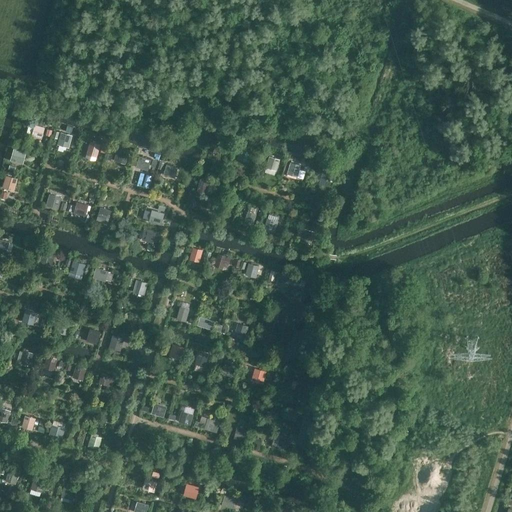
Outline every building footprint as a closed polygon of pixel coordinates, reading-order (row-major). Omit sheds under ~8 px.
[(36,135),(39,125),(28,121),(25,132),(36,135)] [(60,132),(59,145),(72,146),(73,133),(60,132)] [(90,153),(94,142),(82,139),(79,149),(90,153)] [(222,152),(225,142),(213,139),(210,149),(222,152)] [(250,161),(252,149),(241,146),(239,159),(250,161)] [(24,164),(28,151),(15,147),(11,159),(24,164)] [(115,160),(126,163),(130,151),(119,148),(115,160)] [(147,166),(150,156),(138,152),(135,163),(147,166)] [(272,166),(275,156),(264,152),(261,163),(272,166)] [(301,168),(302,163),(291,160),(288,173),(305,177),(307,169),(301,168)] [(328,166),(312,161),(308,173),(324,178),(328,166)] [(177,167),(166,164),(163,174),(174,177),(177,167)] [(0,186),(10,189),(13,179),(2,176),(0,181),(0,186)] [(208,193),(211,179),(201,177),(198,190),(208,193)] [(60,207),(63,195),(50,192),(47,204),(60,207)] [(201,212),(204,201),(192,198),(189,208),(201,212)] [(82,212),(85,202),(73,199),(70,209),(82,212)] [(97,219),(109,223),(113,210),(102,205),(97,219)] [(158,219),(161,208),(150,205),(147,215),(158,219)] [(252,220),(255,210),(243,206),(240,217),(252,220)] [(276,232),(280,216),(269,213),(265,229),(276,232)] [(295,224),(291,237),(303,240),(307,227),(295,224)] [(199,255),(202,245),(191,242),(187,252),(199,255)] [(52,265),(55,254),(44,251),(41,261),(52,265)] [(215,265),(224,268),(226,263),(230,264),(232,256),(219,252),(215,265)] [(74,259),(69,275),(82,279),(87,263),(74,259)] [(249,273),(252,262),(241,259),(238,270),(249,273)] [(99,279),(103,268),(91,265),(88,275),(99,279)] [(279,271),(276,283),(288,287),(292,274),(279,271)] [(178,318),(187,320),(192,304),(182,301),(178,318)] [(25,308),(23,320),(35,323),(38,311),(25,308)] [(207,325),(210,314),(199,311),(196,322),(207,325)] [(63,326),(66,316),(55,313),(52,323),(63,326)] [(249,325),(237,322),(234,335),(246,338),(249,325)] [(227,332),(229,326),(219,324),(217,329),(227,332)] [(90,327),(87,340),(99,342),(102,329),(90,327)] [(276,345),(279,332),(266,328),(263,341),(276,345)] [(113,335),(109,347),(121,351),(125,338),(113,335)] [(24,359),(27,348),(16,345),(13,355),(24,359)] [(176,361),(179,350),(168,347),(165,357),(176,361)] [(206,370),(207,352),(197,352),(196,370),(206,370)] [(47,369),(57,369),(57,357),(47,357),(47,369)] [(229,373),(232,363),(221,359),(217,370),(229,373)] [(74,372),(76,364),(68,362),(66,371),(74,372)] [(77,364),(74,376),(84,379),(87,367),(77,364)] [(264,383),(267,370),(255,366),(251,380),(264,383)] [(114,385),(116,375),(102,372),(100,383),(114,385)] [(297,393),(300,382),(289,379),(286,389),(297,393)] [(152,413),(165,417),(168,405),(155,401),(152,413)] [(181,415),(184,405),(173,401),(169,412),(181,415)] [(288,405),(284,417),(296,421),(300,408),(288,405)] [(43,427),(46,416),(35,413),(32,423),(43,427)] [(197,426),(218,432),(221,420),(201,414),(197,426)] [(63,438),(67,423),(54,419),(50,434),(63,438)] [(244,434),(247,423),(236,420),(232,430),(244,434)] [(283,442),(286,432),(274,428),(271,439),(283,442)] [(100,448),(103,436),(92,433),(89,445),(100,448)] [(152,481),(155,471),(143,467),(140,478),(152,481)] [(32,489),(44,491),(46,479),(34,478),(32,489)] [(225,485),(214,482),(211,492),(222,496),(225,485)] [(64,485),(60,500),(72,503),(76,488),(64,485)] [(234,508),(237,496),(225,493),(222,505),(234,508)] [(134,510),(140,511),(147,511),(150,504),(138,500),(134,510)]
